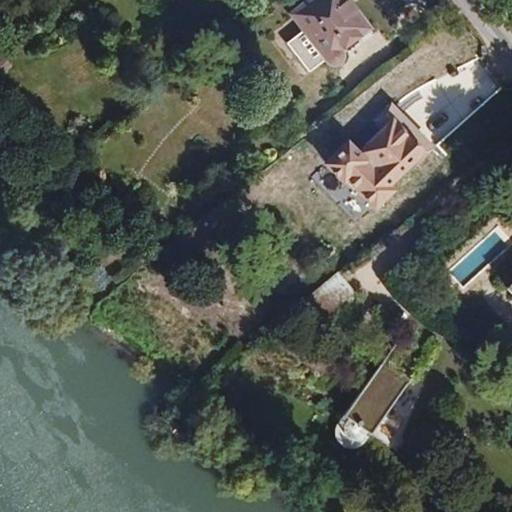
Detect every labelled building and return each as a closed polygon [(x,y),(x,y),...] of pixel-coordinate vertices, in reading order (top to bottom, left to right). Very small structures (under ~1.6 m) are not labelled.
[(341,50),(358,37),(346,21),(357,13),(347,0),(309,0),(291,14),(326,62),(332,66),(334,66),(338,65),(342,60),(343,55),(341,50)] [(346,21),(358,37),(370,29),(357,13),(346,21)] [(421,153),(429,145),(391,105),(376,120),(384,128),(391,121),(421,153)] [(389,185),(421,153),(391,121),(384,128),(358,153),(347,142),(324,164),(353,194),(357,191),(374,209),(393,189),(389,185)] [(339,310),(356,297),(339,276),(292,314),(305,330),(327,313),(339,310)] [(367,429),(437,342),(412,321),(341,408),(367,429)]
